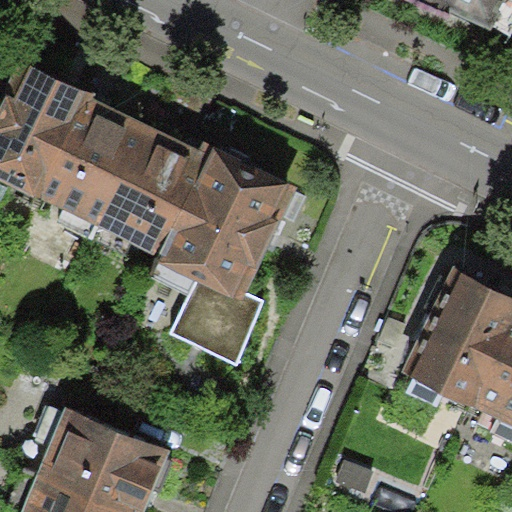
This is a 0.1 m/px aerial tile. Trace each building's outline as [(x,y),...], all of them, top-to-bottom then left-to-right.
[(414,0),(440,12),(444,3),(484,23),(496,0),(414,0)] [(34,53),(30,62),(23,59),(0,106),(0,197),(0,198),(12,173),(39,186),(84,94),(86,90),(69,82),(59,77),(63,68),(34,53)] [(84,94),(39,186),(99,216),(144,123),(101,103),(84,94)] [(157,119),(148,125),(144,123),(99,216),(161,246),(206,154),(189,146),(179,141),(178,129),(157,119)] [(273,212),(286,184),(244,164),(248,155),(219,140),(214,149),(209,146),(206,154),(161,246),(200,265),(169,329),(236,361),(263,297),(237,285),(251,256),(255,257),(261,245),(276,214),(273,212)] [(436,307),(409,363),(473,395),(511,314),(511,294),(471,274),(455,267),(450,277),(441,273),(427,303),(436,307)] [(511,314),(473,395),(487,401),(478,420),(511,436),(511,314)] [(163,445),(68,405),(41,471),(136,511),(144,492),(147,483),(158,487),(171,457),(160,452),(163,445)] [(135,511),(136,511),(41,471),(24,511),(135,511)]
